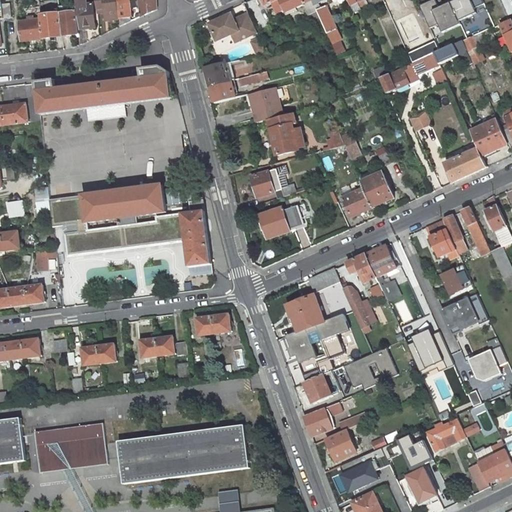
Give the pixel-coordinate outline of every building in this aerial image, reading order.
[(86,0),(76,0),(80,29),(96,28),(94,5),(87,6),(86,0)] [(96,0),(98,12),(106,11),(107,21),(120,19),(118,0),(96,0)] [(118,0),(120,19),(121,26),(132,22),(130,10),(140,7),(141,17),(157,10),(156,0),(118,0)] [(256,0),(251,0),(244,3),(247,10),(251,8),(250,7),(258,4),(256,0)] [(278,14),(285,10),(279,0),(263,0),(266,6),(273,3),(278,14)] [(312,0),(279,0),(285,10),(287,15),(297,11),(296,8),(305,4),(310,15),(311,14),(316,26),(321,23),(316,12),(318,11),(316,7),(312,0)] [(400,0),(384,0),(389,10),(403,4),(400,0)] [(435,0),(432,0),(420,6),(430,29),(439,25),(443,34),(462,25),(460,22),(478,14),(475,8),(484,4),(482,0),(457,0),(439,8),(435,0)] [(351,5),(354,11),(361,8),(360,7),(358,3),(351,5)] [(10,4),(3,5),(4,19),(12,18),(10,4)] [(233,11),(237,17),(247,11),(244,5),(233,11)] [(320,5),(316,7),(318,11),(333,44),(342,40),(327,7),(322,10),(320,5)] [(61,14),(64,37),(81,34),(77,9),(75,9),(75,12),(61,14)] [(265,20),(271,17),(267,9),(261,12),(265,20)] [(45,13),(41,13),(42,19),(44,39),(53,38),(57,38),(64,37),(61,14),(54,15),(53,11),(45,13)] [(241,35),(243,40),(258,33),(249,13),(235,20),(232,14),(209,24),(217,42),(232,35),(234,38),(241,35)] [(20,22),(22,41),(44,39),(42,19),(34,20),(34,17),(27,17),(28,21),(20,22)] [(490,30),(473,37),(478,47),(480,46),(495,39),(490,30)] [(241,35),(234,38),(236,43),(243,40),(241,35)] [(473,37),(463,41),(468,51),(478,47),(473,37)] [(256,54),(263,52),(258,39),(251,42),(256,54)] [(463,41),(436,54),(441,64),(466,53),(467,55),(465,56),(469,64),(473,62),(468,51),(463,41)] [(478,47),(468,51),(473,62),(474,65),(486,59),(480,46),(478,47)] [(381,79),(387,93),(398,89),(420,79),(418,75),(441,64),(436,54),(381,79)] [(254,63),(243,66),(246,76),(257,73),(254,63)] [(211,87),(235,81),(234,79),(231,79),(227,64),(206,69),(211,87)] [(54,80),(36,83),(37,92),(40,115),(89,109),(90,120),(125,116),(124,107),(117,108),(116,105),(174,98),(171,75),(161,67),(141,70),(142,78),(55,89),(54,80)] [(443,69),(434,74),(439,87),(449,82),(443,69)] [(269,79),(267,72),(240,80),(242,86),(269,79)] [(215,104),(236,98),(233,84),(235,83),(235,81),(211,87),(215,104)] [(265,121),(283,116),(276,88),(254,94),(258,110),(254,111),(257,123),(265,121)] [(26,104),(0,106),(0,126),(29,123),(29,122),(27,104),(26,104)] [(511,108),(506,111),(506,116),(510,124),(502,127),(504,131),(504,132),(509,144),(511,142),(511,108)] [(426,110),(410,118),(416,131),(432,124),(426,110)] [(297,125),(294,114),(283,116),(265,121),(268,133),(272,132),(275,146),(278,157),(300,151),(299,149),(306,147),(302,130),(295,132),(294,125),(297,125)] [(499,120),(472,132),(479,149),(482,156),(509,144),(504,132),(499,120)] [(476,123),(478,129),(484,126),(482,120),(476,123)] [(345,146),(342,137),(338,129),(330,132),(332,139),(328,141),(331,149),(340,147),(345,146)] [(342,137),(345,146),(347,150),(352,159),(361,155),(351,133),(342,137)] [(377,151),(380,157),(387,153),(385,147),(377,151)] [(449,171),(454,183),(487,168),(482,156),(479,149),(446,164),(449,171)] [(380,157),(384,166),(392,163),(387,153),(380,157)] [(276,169),(283,189),(289,187),(285,175),(288,174),(286,166),(276,169)] [(252,177),(259,198),(276,192),(276,191),(283,189),(276,169),(264,173),(256,176),(252,177)] [(451,184),(454,183),(449,171),(446,173),(451,184)] [(383,173),(362,183),(364,186),(373,208),(395,198),(383,173)] [(289,187),(283,189),(285,196),(297,192),(295,185),(289,187)] [(138,224),(137,216),(167,212),(166,206),(163,186),(51,200),(51,201),(54,227),(65,225),(69,257),(187,242),(190,267),(213,264),(204,200),(202,187),(194,188),(196,202),(190,202),(192,213),(157,217),(157,222),(138,224)] [(343,198),(352,217),(373,208),(364,186),(361,187),(362,190),(343,198)] [(49,189),(34,190),(35,203),(51,201),(51,200),(49,189)] [(283,189),(276,191),(276,192),(278,199),(285,196),(283,189)] [(495,228),(503,247),(511,243),(511,234),(508,226),(509,226),(499,206),(495,197),(489,200),(493,209),(487,211),(489,216),(495,228)] [(24,200),(8,200),(8,216),(25,216),(24,200)] [(284,208),(261,216),(269,239),(292,232),(291,229),(303,225),(297,207),(285,211),(285,209),(284,210),(284,208)] [(492,252),(472,207),(464,211),(470,226),(469,226),(483,256),(492,252)] [(239,212),(241,220),(248,217),(246,210),(239,212)] [(469,250),(454,216),(444,220),(460,254),(469,250)] [(492,230),(495,228),(489,216),(486,218),(492,230)] [(432,225),(437,235),(443,232),(453,252),(448,254),(451,261),(461,256),(460,254),(444,220),(432,225)] [(19,232),(0,233),(0,252),(21,249),(22,249),(19,232)] [(437,235),(432,237),(441,257),(448,254),(453,252),(443,232),(437,235)] [(388,246),(368,254),(378,277),(381,276),(398,268),(394,259),(392,255),(388,246)] [(503,247),(492,252),(503,277),(511,272),(511,267),(503,247)] [(377,277),(378,277),(368,254),(348,263),(353,274),(358,272),(361,270),(366,283),(377,277)] [(49,258),(39,259),(39,271),(49,270),(49,258)] [(462,266),(439,276),(449,296),(463,290),(471,285),(462,266)] [(335,269),(310,280),(316,293),(329,287),(342,316),(354,311),(345,290),(343,286),(335,269)] [(361,270),(358,272),(364,284),(366,283),(361,270)] [(511,272),(503,277),(510,291),(511,290),(511,272)] [(378,277),(377,277),(380,282),(382,287),(386,285),(381,276),(378,277)] [(386,285),(382,287),(383,291),(386,296),(386,297),(387,296),(399,291),(395,281),(386,285)] [(373,296),(383,291),(382,287),(380,282),(369,287),(373,296)] [(43,285),(0,290),(0,308),(46,303),(46,302),(44,285),(43,285)] [(354,311),(361,326),(362,328),(369,324),(366,317),(369,316),(358,293),(352,287),(350,288),(349,288),(345,290),(354,311)] [(383,291),(373,296),(376,302),(386,296),(383,291)] [(387,296),(389,302),(402,296),(399,291),(387,296)] [(490,320),(476,293),(439,311),(449,332),(461,332),(490,320)] [(300,332),(326,322),(316,296),(289,307),(293,318),(290,319),(292,324),(297,323),(300,332)] [(230,314),(198,318),(198,319),(200,336),(232,332),(233,331),(232,326),(232,322),(231,315),(230,314)] [(346,332),(340,317),(326,322),(300,332),(287,337),(294,354),(291,354),(294,364),(306,359),(308,366),(302,369),(307,383),(325,375),(337,370),(332,360),(347,354),(340,334),(346,332)] [(174,337),(142,341),(144,358),(176,354),(177,354),(175,337),(174,337)] [(40,339),(0,343),(0,361),(42,356),(43,356),(40,339)] [(464,352),(449,355),(464,381),(476,376),(480,385),(504,377),(501,367),(510,364),(501,347),(497,339),(487,344),(491,351),(467,362),(464,352)] [(57,352),(69,351),(67,340),(55,342),(57,352)] [(364,356),(371,351),(367,343),(359,348),(364,356)] [(115,344),(83,348),(83,349),(84,356),(84,361),(85,366),(86,366),(118,362),(118,361),(118,356),(117,352),(116,345),(115,344)] [(242,348),(234,350),(237,369),(245,367),(242,348)] [(399,374),(387,348),(344,367),(354,388),(357,389),(363,386),(366,391),(399,374)] [(188,363),(179,365),(180,378),(190,377),(188,363)] [(131,373),(124,374),(125,387),(132,386),(131,373)] [(136,374),(135,384),(145,384),(145,375),(136,374)] [(307,383),(305,384),(315,407),(335,398),(325,375),(307,383)] [(83,378),(74,380),(76,393),(85,392),(83,378)] [(344,404),(335,407),(337,414),(347,410),(344,404)] [(331,407),(305,416),(311,432),(313,437),(334,429),(327,411),(332,409),(331,407)] [(341,424),(344,432),(348,431),(364,424),(361,416),(341,424)] [(0,421),(0,464),(27,461),(22,418),(0,421)] [(428,433),(437,452),(445,448),(442,443),(447,440),(456,436),(458,440),(459,442),(467,438),(459,419),(443,426),(442,424),(434,428),(435,430),(428,433)] [(104,424),(36,432),(38,445),(106,437),(104,424)] [(119,442),(125,484),(251,468),(246,425),(119,442)] [(344,432),(327,439),(337,462),(358,453),(348,431),(344,432)] [(399,437),(396,432),(386,437),(389,442),(399,437)] [(411,435),(400,441),(413,469),(433,459),(425,441),(415,445),(411,435)] [(106,437),(38,445),(41,473),(109,464),(106,437)] [(387,445),(384,438),(373,443),(376,450),(387,445)] [(485,448),(475,453),(480,463),(489,483),(499,478),(498,475),(507,470),(510,478),(511,476),(511,458),(506,446),(504,443),(494,448),(493,447),(486,450),(485,448)] [(372,461),(343,473),(352,494),(381,482),(372,461)] [(491,487),(489,483),(480,463),(470,468),(482,491),(491,487)] [(421,504),(438,495),(425,469),(408,477),(421,504)] [(219,511),(276,511),(276,508),(251,511),(240,511),(237,490),(219,494),(219,511)] [(374,493),(371,494),(378,508),(381,507),(374,493)] [(353,503),(357,511),(383,511),(381,507),(378,508),(371,494),(353,503)]
